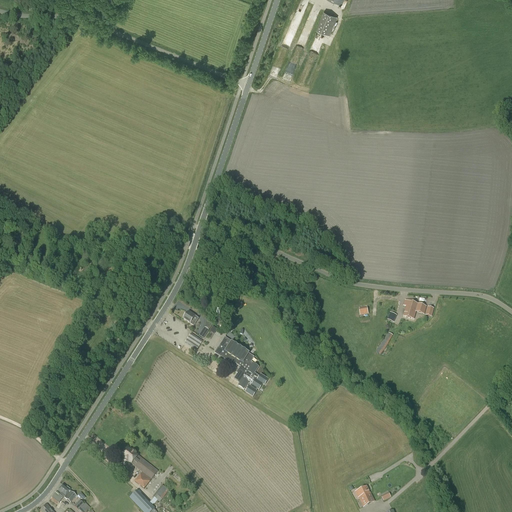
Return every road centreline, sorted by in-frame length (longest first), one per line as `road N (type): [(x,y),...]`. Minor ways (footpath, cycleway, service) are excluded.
road 1 (secondary): [(19,511),(54,480),(154,325),(201,225)]
road 2 (unclassified): [(511,312),(476,294),(352,283),(201,225)]
road 3 (unclassified): [(248,85),(85,19),(0,11)]
road 4 (secondary): [(201,225),(248,85)]
